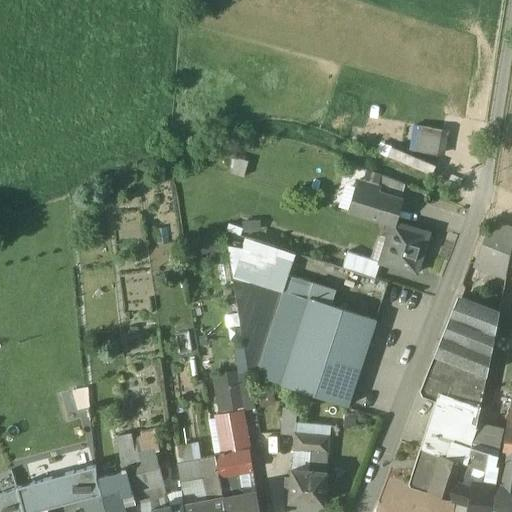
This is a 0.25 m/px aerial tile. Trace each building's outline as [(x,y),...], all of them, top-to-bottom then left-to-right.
[(420,125),(420,151),(448,151),(448,125),(420,125)] [(378,128),(375,134),(398,144),(400,138),(378,128)] [(405,184),(381,175),(377,187),(379,187),(377,193),(400,199),(405,184)] [(400,199),(377,193),(379,187),(377,187),(359,181),(350,211),(392,223),(392,222),(394,222),(401,200),(400,199)] [(511,236),(511,229),(490,220),(472,262),(505,276),(511,236)] [(394,222),(392,222),(392,223),(380,261),(380,262),(416,273),(429,233),(394,222)] [(371,259),(348,251),(342,268),(375,278),(380,262),(380,261),(371,258),(371,259)] [(282,290),(231,274),(248,372),(260,376),(259,361),(282,290)] [(311,283),(287,275),(282,290),(306,298),(311,283)] [(306,298),(282,290),(259,361),(260,376),(348,405),(376,320),(306,298)] [(499,311),(462,296),(424,391),(439,397),(479,405),(499,311)] [(234,358),(222,360),(223,373),(226,372),(236,370),(234,358)] [(236,370),(226,372),(231,403),(234,413),(244,411),(236,370)] [(223,373),(215,374),(220,405),(231,403),(226,372),(223,373)] [(479,405),(439,397),(422,449),(441,455),(442,453),(466,462),(468,458),(468,457),(479,405)] [(297,411),(283,410),(281,434),(295,435),(295,433),(297,411)] [(234,413),(216,416),(222,454),(250,449),(244,411),(234,413)] [(328,436),(295,433),(295,435),(294,449),(310,450),(327,452),(328,436)] [(145,491),(133,494),(136,505),(152,500),(152,507),(166,486),(152,434),(134,439),(137,465),(139,469),(145,491)] [(502,443),(475,434),(468,457),(468,458),(482,462),(488,463),(497,464),(502,443)] [(117,438),(124,472),(127,471),(139,469),(137,465),(134,439),(133,435),(117,438)] [(207,474),(201,443),(178,448),(184,479),(207,474)] [(222,454),(215,455),(216,460),(219,477),(223,498),(256,492),(250,449),(222,454)] [(441,455),(422,449),(411,485),(429,491),(441,455)] [(327,452),(310,450),(309,471),(325,472),(327,452)] [(466,462),(442,453),(441,455),(429,491),(454,499),(460,481),(466,462)] [(216,460),(205,462),(207,474),(208,479),(219,477),(216,460)] [(497,464),(488,463),(483,482),(497,484),(499,464),(497,464)] [(511,511),(511,465),(502,464),(497,506),(495,505),(493,511),(511,511)] [(29,511),(83,498),(100,494),(92,466),(16,487),(23,511),(29,511)] [(139,469),(127,471),(133,494),(145,491),(139,469)] [(309,471),(292,469),(291,478),(291,486),(289,501),(323,504),(325,472),(309,471)] [(124,472),(98,477),(104,500),(120,496),(133,494),(127,471),(124,472)] [(225,511),(222,499),(223,498),(219,477),(208,479),(207,474),(184,479),(185,490),(199,487),(202,500),(209,499),(211,511),(225,511)] [(483,482),(471,480),(471,485),(468,503),(467,511),(492,511),(496,494),(497,484),(483,482)] [(471,485),(460,481),(454,499),(468,503),(471,485)] [(23,511),(16,487),(0,493),(0,511),(23,511)] [(199,487),(185,490),(188,503),(202,500),(199,487)] [(223,498),(222,499),(225,511),(261,511),(257,492),(256,492),(223,498)] [(104,511),(100,494),(83,498),(86,511),(104,511)] [(133,494),(120,496),(123,507),(124,511),(137,511),(136,505),(133,494)] [(120,496),(104,500),(107,511),(123,507),(120,496)] [(188,503),(184,504),(186,511),(211,511),(209,499),(202,500),(188,503)] [(152,500),(136,505),(137,511),(152,511),(152,508),(152,500)]
